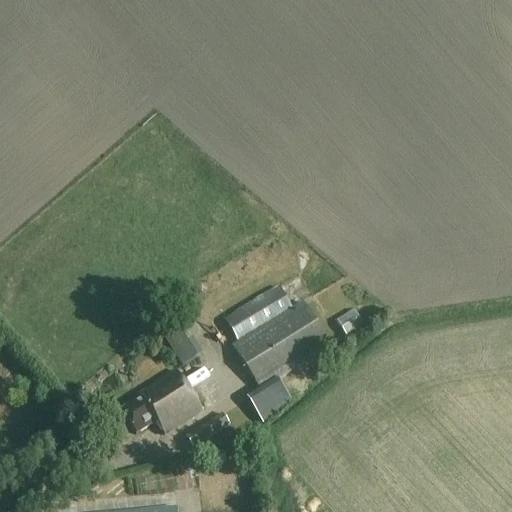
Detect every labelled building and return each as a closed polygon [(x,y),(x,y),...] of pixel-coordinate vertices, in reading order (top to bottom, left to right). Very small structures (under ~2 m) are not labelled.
[(297,260),(285,241),(269,252),(281,270),(297,260)] [(291,309),(279,288),(223,321),(237,344),(231,347),(259,392),(330,348),(302,303),(291,309)] [(346,319),(357,336),(374,325),(362,308),(346,319)] [(166,439),(206,415),(180,373),(141,397),(144,401),(125,412),(140,436),(157,425),(166,439)] [(257,397),(237,410),(254,434),(305,399),(293,383),(262,404),(257,397)] [(192,435),(186,439),(193,450),(196,449),(201,446),(227,430),(219,418),(198,431),(192,435)]
